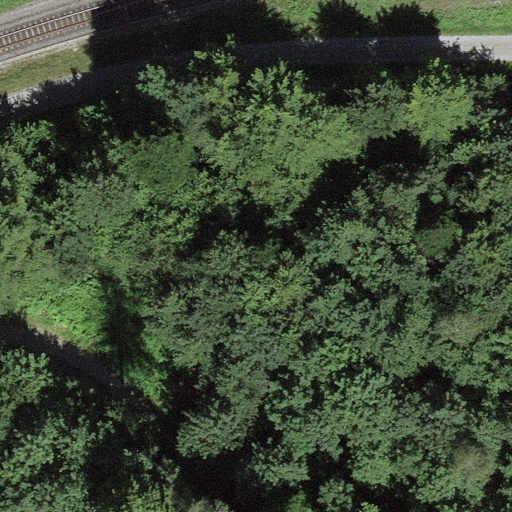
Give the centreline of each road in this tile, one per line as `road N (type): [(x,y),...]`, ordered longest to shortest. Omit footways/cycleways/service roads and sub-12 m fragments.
road 1 (track): [(0,112),(81,80),(256,55),(511,44)]
road 2 (track): [(225,511),(166,437),(53,347),(0,341)]
